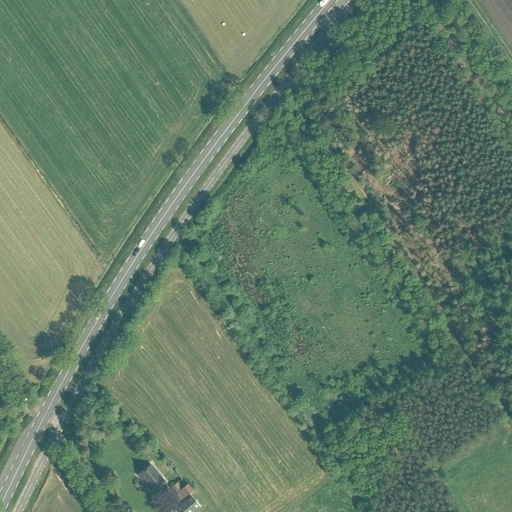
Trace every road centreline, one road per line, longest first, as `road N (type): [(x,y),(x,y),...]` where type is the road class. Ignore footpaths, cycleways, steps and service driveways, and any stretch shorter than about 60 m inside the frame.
road 1 (unclassified): [(61,422),(203,190),(355,0)]
road 2 (primary): [(44,414),(162,217),(329,0)]
road 3 (track): [(289,80),(511,406)]
